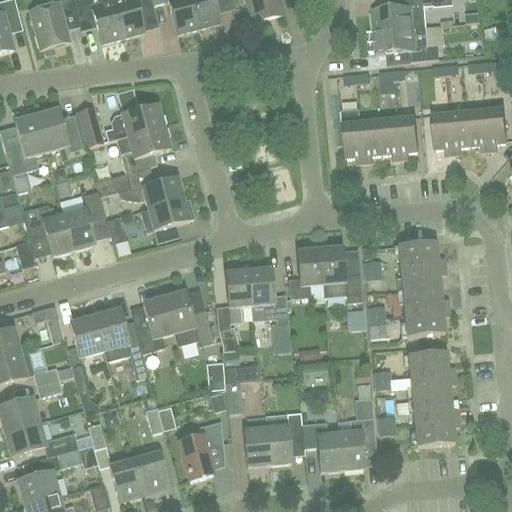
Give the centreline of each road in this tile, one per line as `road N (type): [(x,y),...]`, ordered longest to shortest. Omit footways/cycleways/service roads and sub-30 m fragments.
road 1 (residential): [(371,511),(393,496),(500,478),(511,456),(500,330)]
road 2 (residential): [(500,330),(492,235),(474,212),(315,221)]
road 3 (residential): [(233,241),(0,305)]
road 4 (residential): [(0,87),(188,67)]
road 5 (residential): [(233,241),(188,67)]
road 6 (residential): [(315,221),(304,54)]
